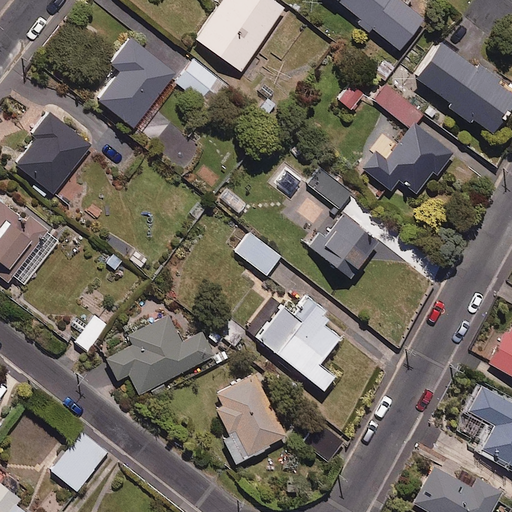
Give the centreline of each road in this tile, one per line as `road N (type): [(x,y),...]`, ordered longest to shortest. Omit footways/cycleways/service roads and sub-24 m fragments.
road 1 (residential): [(511,201),(342,511)]
road 2 (residential): [(0,335),(227,511)]
